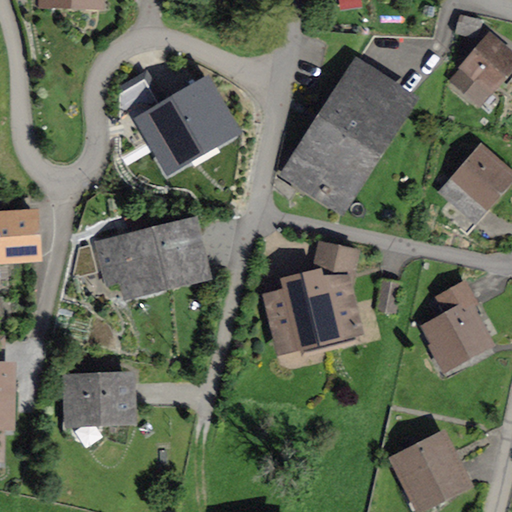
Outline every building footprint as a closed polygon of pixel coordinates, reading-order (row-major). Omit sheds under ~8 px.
[(37,0),(37,9),(105,11),(104,0),(37,0)] [(479,41),(483,21),(459,16),(455,36),(479,41)] [(480,111),(511,73),(511,53),(489,33),(447,82),(480,111)] [(343,219),(419,100),(355,59),(279,178),(343,219)] [(146,72),(116,90),(119,96),(119,155),(122,159),(146,145),(165,177),(241,133),(207,75),(163,101),(146,72)] [(476,227),(511,187),(511,171),(480,144),(437,192),(476,227)] [(0,265),(40,264),(38,211),(0,213),(0,265)] [(212,280),(196,217),(94,243),(106,289),(120,285),(125,302),(212,280)] [(317,243),(311,273),(262,285),(264,295),(262,295),(278,358),(364,336),(352,292),(360,251),(317,243)] [(396,316),(401,283),(381,280),(376,313),(396,316)] [(478,306),(465,282),(434,298),(443,315),(420,327),(430,345),(427,347),(443,375),(496,346),(475,308),(478,306)] [(13,432),(14,363),(0,362),(0,466),(7,467),(7,432),(13,432)] [(136,426),(134,371),(62,374),(65,429),(136,426)] [(415,511),(424,511),(472,487),(443,431),(388,460),(415,511)]
